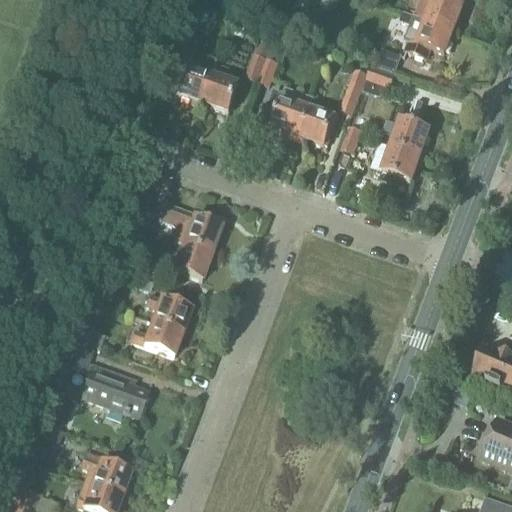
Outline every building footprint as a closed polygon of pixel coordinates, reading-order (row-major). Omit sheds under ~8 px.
[(421,0),(414,20),(452,34),(461,9),(454,6),(455,0),(421,0)] [(404,16),(401,25),(411,29),(405,44),(408,45),(405,55),(426,63),(430,53),(443,58),(452,34),(414,20),(404,16)] [(187,35),(186,35),(178,58),(190,62),(198,39),(196,38),(197,34),(189,31),(187,35)] [(187,71),(177,99),(203,108),(213,79),(216,69),(218,64),(192,56),(190,62),(187,71)] [(256,86),(265,63),(253,59),(245,82),(256,86)] [(268,90),(276,67),(265,63),(256,86),(268,90)] [(216,69),(213,79),(203,108),(228,117),(238,88),(225,84),(228,73),(216,69)] [(366,84),(389,92),(393,80),(371,72),(366,84)] [(355,74),(348,93),(340,116),(351,120),(366,78),(355,74)] [(274,93),(261,129),(270,133),(269,135),(288,141),(290,138),(298,141),(310,108),(284,91),(282,96),(274,93)] [(310,108),(298,141),(326,151),(336,123),(338,117),(332,116),(318,111),(310,108)] [(428,134),(396,123),(387,150),(391,151),(419,161),(428,134)] [(352,158),(360,136),(349,132),(341,154),(352,158)] [(419,161),(391,151),(382,177),(410,186),(419,161)] [(171,186),(135,173),(130,186),(166,200),(171,186)] [(162,213),(158,224),(178,231),(173,245),(183,249),(210,259),(219,232),(196,224),(198,219),(165,208),(163,213),(162,213)] [(173,275),(201,285),(210,259),(183,249),(173,275)] [(134,275),(160,285),(165,273),(139,263),(134,275)] [(96,277),(117,285),(121,273),(100,265),(96,277)] [(146,311),(156,315),(151,328),(181,339),(189,315),(150,300),(146,311)] [(0,347),(0,352),(18,358),(29,323),(10,317),(0,347)] [(134,336),(130,346),(136,348),(172,362),(181,339),(151,328),(146,341),(140,338),(134,336)] [(72,342),(94,349),(97,338),(76,331),(72,342)] [(62,368),(56,386),(65,389),(72,371),(89,378),(81,402),(137,422),(146,397),(129,391),(132,385),(87,369),(93,353),(71,345),(62,368)] [(494,361),(481,356),(470,382),(486,389),(485,392),(500,398),(502,395),(511,399),(511,361),(496,355),(494,361)] [(476,392),(452,383),(444,402),(468,411),(476,392)] [(511,434),(497,428),(483,460),(511,472),(511,483),(508,492),(511,493),(511,434)] [(36,441),(58,449),(62,437),(40,429),(36,441)] [(80,472),(89,475),(84,488),(121,501),(129,478),(107,470),(109,466),(86,458),(80,472)] [(79,500),(80,501),(76,511),(116,511),(121,501),(84,488),(83,488),(79,500)] [(34,511),(38,501),(17,494),(13,505),(31,511),(34,511)] [(511,511),(485,503),(481,511),(511,511)]
